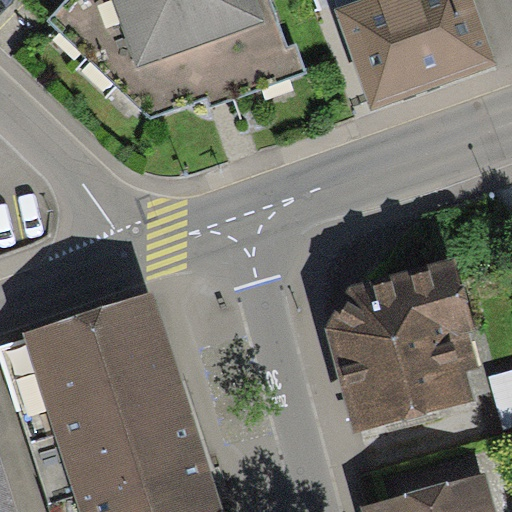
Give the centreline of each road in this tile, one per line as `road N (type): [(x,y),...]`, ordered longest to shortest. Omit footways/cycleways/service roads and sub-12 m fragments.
road 1 (residential): [(243,217),(320,511)]
road 2 (residential): [(511,120),(243,217)]
road 3 (residential): [(118,251),(72,177),(0,106)]
road 4 (residential): [(243,217),(118,251)]
road 5 (residential): [(118,251),(0,296)]
